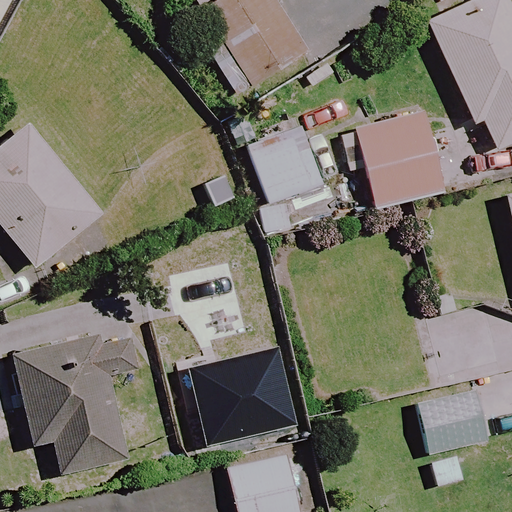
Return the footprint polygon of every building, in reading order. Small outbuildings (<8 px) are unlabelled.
[(215,42),(201,51),(232,100),(300,58),(263,0),(222,0),(198,15),(215,42)] [(511,143),(511,30),(499,0),(480,0),(422,25),(479,157),(511,143)] [(0,43),(15,14),(0,6),(0,43)] [(419,115),(348,135),(370,214),(442,193),(419,115)] [(0,235),(28,271),(92,218),(20,130),(0,146),(0,235)] [(242,150),(263,208),(316,189),(295,131),(242,150)] [(283,204),(250,213),(257,243),(291,235),(283,204)] [(511,205),(497,210),(511,260),(511,205)] [(269,307),(259,262),(160,284),(170,329),(269,307)] [(443,368),(435,329),(304,357),(312,396),(443,368)] [(132,374),(123,339),(102,344),(99,333),(2,357),(25,449),(44,444),(52,477),(117,460),(97,383),(132,374)] [(477,446),(467,397),(411,409),(421,458),(477,446)] [(290,511),(279,459),(220,473),(228,511),(290,511)]
